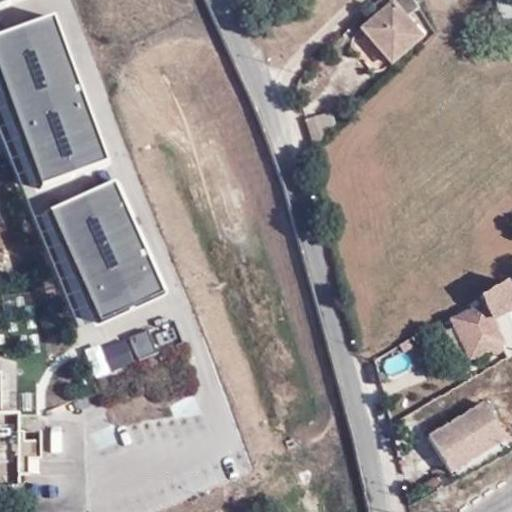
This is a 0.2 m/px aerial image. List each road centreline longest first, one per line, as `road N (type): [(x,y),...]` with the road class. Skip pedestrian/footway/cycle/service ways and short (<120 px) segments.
road 1 (residential): [(213,0),(288,181),(380,511)]
road 2 (unknown): [(269,135),(347,75),(354,16),(367,0)]
road 3 (unknown): [(69,511),(228,444)]
